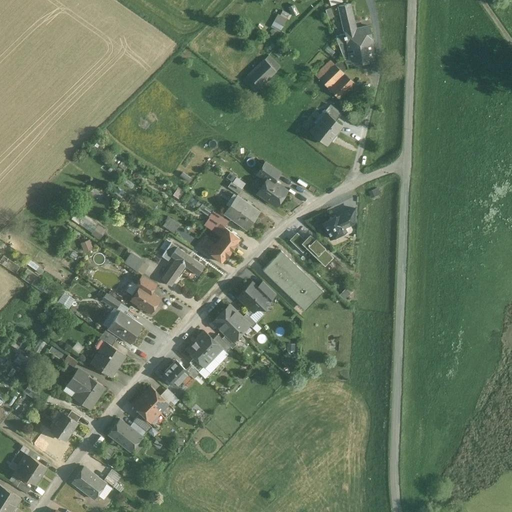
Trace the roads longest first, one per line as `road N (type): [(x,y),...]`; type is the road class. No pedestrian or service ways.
road 1 (residential): [(406,164),(346,184),(274,233),(84,444),(41,511)]
road 2 (unclassified): [(406,164),(393,462),(399,511)]
road 3 (unclassified): [(413,0),(406,164)]
